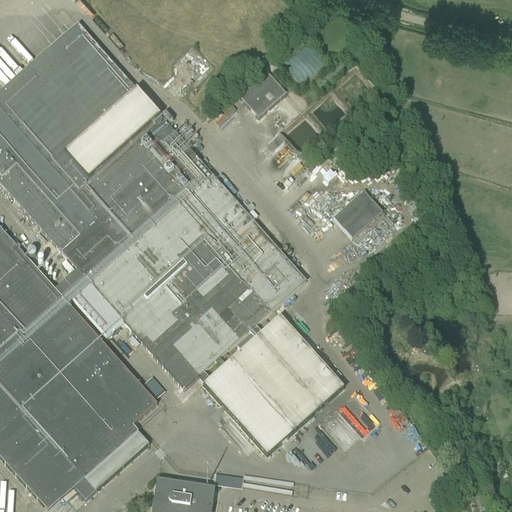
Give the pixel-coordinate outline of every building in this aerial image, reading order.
[(219,361),(234,348),(255,330),(306,284),(78,28),(0,96),(0,186),(64,260),(76,273),(54,292),(0,231),(0,461),(42,509),(64,489),(78,477),(95,496),(149,448),(132,429),(156,407),(69,309),(74,304),(106,340),(122,325),(183,393),(199,379),(203,376),(214,366),(219,361)] [(273,67),(299,95),(329,68),(304,40),(273,67)] [(240,101),(258,121),(286,97),(267,77),(240,101)] [(380,102),(373,108),(376,112),(383,106),(380,102)] [(352,242),(382,215),(374,207),(363,195),(333,222),(352,242)] [(253,212),(248,216),(252,222),(257,218),(253,212)] [(203,376),(199,379),(206,387),(204,389),(267,459),(312,418),(322,409),(328,403),(344,389),(280,319),(261,337),(255,330),(234,348),(241,355),(226,369),(219,361),(214,366),(221,373),(210,383),(203,376)] [(487,460),(482,448),(463,456),(468,468),(487,460)] [(299,459),(310,472),(317,466),(306,453),(299,459)] [(156,483),(152,511),(211,511),(215,492),(156,483)]
